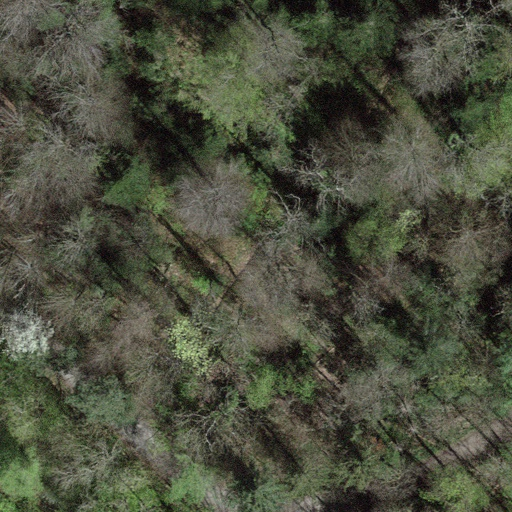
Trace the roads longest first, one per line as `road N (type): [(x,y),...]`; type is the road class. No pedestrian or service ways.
road 1 (track): [(241,511),(189,479),(0,310)]
road 2 (track): [(511,422),(457,463),(333,511)]
